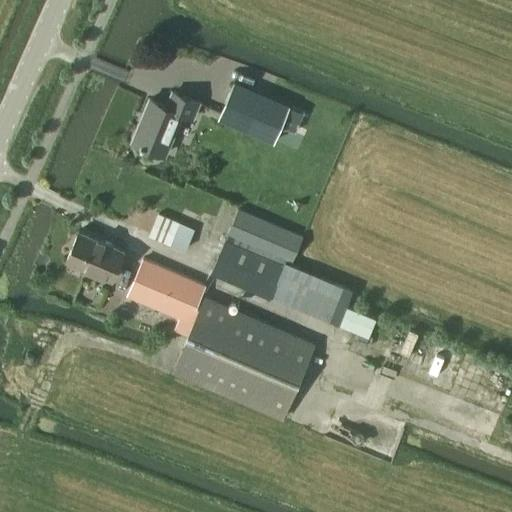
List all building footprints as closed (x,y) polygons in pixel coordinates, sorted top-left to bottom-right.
[(235,81),(219,119),(274,142),(290,104),(235,81)] [(173,91),(167,105),(150,98),(132,141),(164,154),(181,113),(192,117),(198,102),(173,91)] [(293,262),(304,236),(236,207),(225,233),(293,262)] [(179,222),(158,212),(149,234),(170,243),(187,249),(195,228),(179,222)] [(125,250),(79,230),(66,259),(112,279),(125,250)] [(271,294),(284,263),(225,238),(211,270),(271,295),(271,294)] [(187,334),(171,371),(282,419),(315,342),(202,293),(206,284),(143,256),(126,294),(179,317),(192,323),(187,334)] [(284,263),(271,294),(330,319),(344,285),(285,261),(284,263)] [(369,333),(375,315),(339,301),(332,319),(369,333)] [(179,317),(174,329),(187,334),(192,323),(179,317)] [(31,363),(35,356),(28,353),(25,360),(31,363)]
